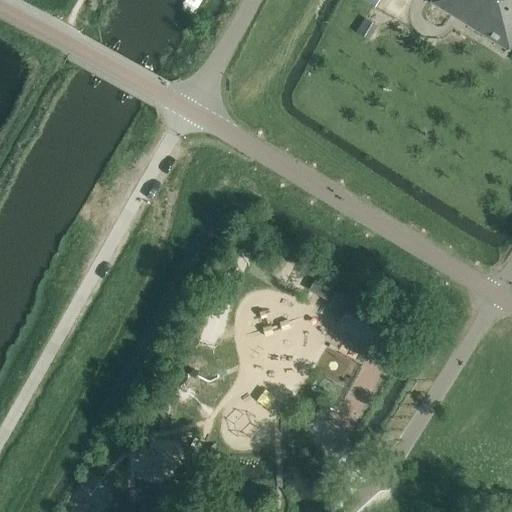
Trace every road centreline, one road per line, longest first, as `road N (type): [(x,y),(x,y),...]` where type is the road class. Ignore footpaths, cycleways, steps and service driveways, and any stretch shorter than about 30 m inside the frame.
road 1 (unclassified): [(187,111),(0,443)]
road 2 (unclassified): [(497,295),(187,111)]
road 3 (unclassified): [(187,111),(68,43)]
road 4 (unclassified): [(253,0),(187,111)]
